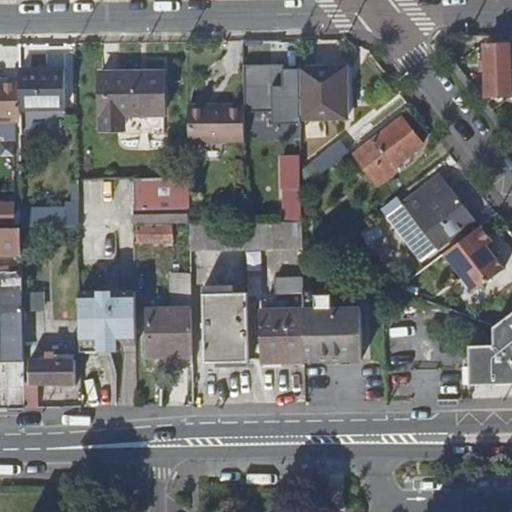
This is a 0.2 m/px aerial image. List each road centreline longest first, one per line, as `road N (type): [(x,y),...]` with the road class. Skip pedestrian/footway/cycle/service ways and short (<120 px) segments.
road 1 (residential): [(0,19),(376,12)]
road 2 (primary): [(156,453),(378,451)]
road 3 (primary): [(377,427),(156,433)]
road 4 (residential): [(511,184),(376,12)]
road 5 (residential): [(376,12),(511,9)]
road 6 (primary): [(511,422),(377,427)]
road 7 (primary): [(378,451),(511,450)]
road 8 (residential): [(380,499),(511,498)]
